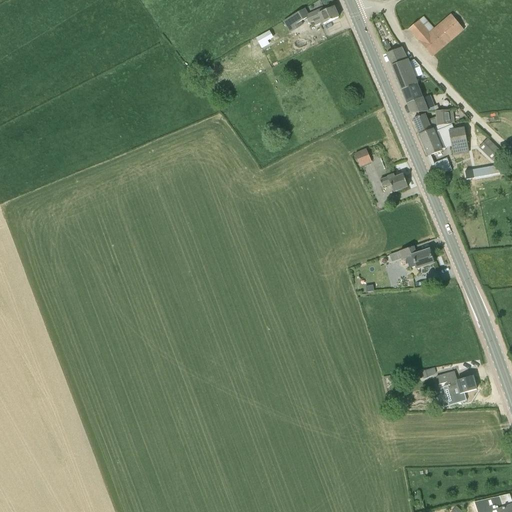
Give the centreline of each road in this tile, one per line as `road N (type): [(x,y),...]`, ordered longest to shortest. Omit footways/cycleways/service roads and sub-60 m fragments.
road 1 (secondary): [(511,399),(354,10)]
road 2 (unclassified): [(480,123),(401,40),(382,7),(354,10)]
